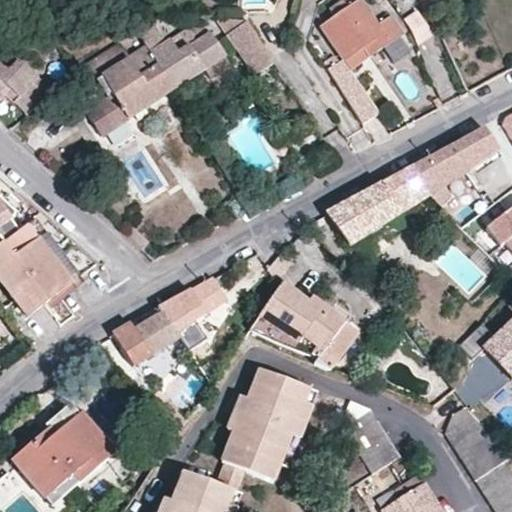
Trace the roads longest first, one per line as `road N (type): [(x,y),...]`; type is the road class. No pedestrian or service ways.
road 1 (residential): [(466,511),(391,406),(253,356),(234,368),(139,511)]
road 2 (residential): [(511,96),(148,288)]
road 3 (unknown): [(354,179),(275,50),(288,0)]
road 4 (residential): [(148,288),(0,150)]
road 5 (residential): [(148,288),(0,400)]
road 6 (unknown): [(459,124),(422,33),(423,0)]
